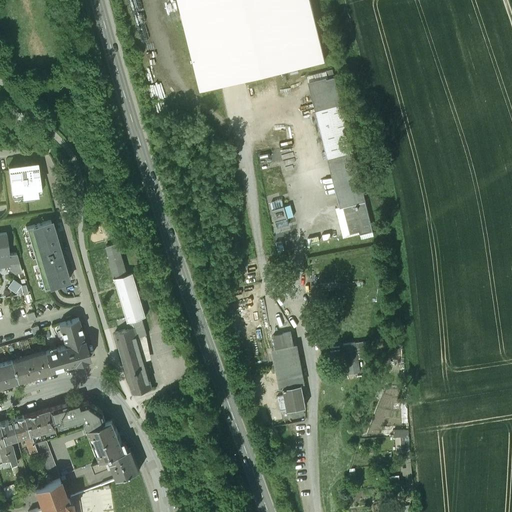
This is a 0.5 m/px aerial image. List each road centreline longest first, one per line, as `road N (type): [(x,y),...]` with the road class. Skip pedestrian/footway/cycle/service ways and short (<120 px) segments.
road 1 (secondary): [(99,0),(178,267),(266,511)]
road 2 (residential): [(0,152),(42,154),(49,167),(100,356),(91,385)]
road 3 (residential): [(314,511),(304,452),(316,382),(293,261),(298,247)]
road 4 (tertiary): [(91,385),(127,413),(165,511)]
